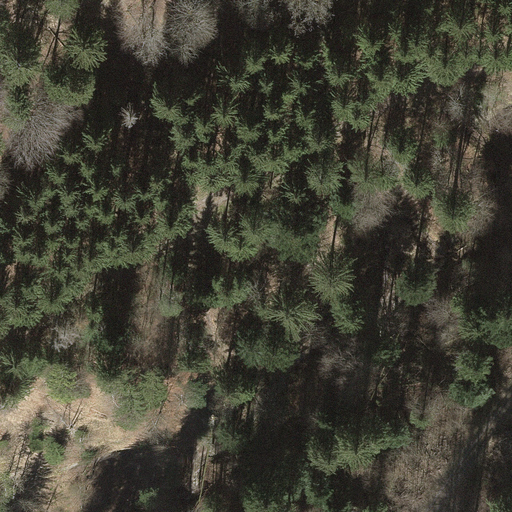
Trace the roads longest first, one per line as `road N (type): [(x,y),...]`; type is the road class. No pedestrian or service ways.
road 1 (track): [(0,335),(156,232),(384,104),(442,78),(511,62)]
road 2 (track): [(511,395),(429,511)]
